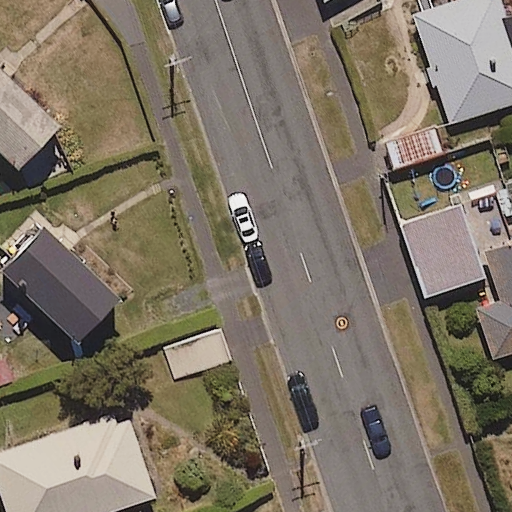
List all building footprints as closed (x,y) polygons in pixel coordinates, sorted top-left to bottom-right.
[(511,0),(507,3),(505,0),(421,0),(410,4),(451,114),(511,91),(511,0)] [(59,102),(0,48),(0,135),(16,150),(59,102)] [(485,266),(461,195),(402,215),(426,287),(485,266)] [(119,277),(42,205),(0,249),(0,255),(74,325),(119,277)] [(511,345),(511,227),(483,237),(500,290),(476,298),(493,352),(511,345)] [(232,351),(218,322),(158,350),(172,379),(232,351)] [(73,511),(155,485),(127,401),(0,443),(0,480),(10,511),(73,511)]
